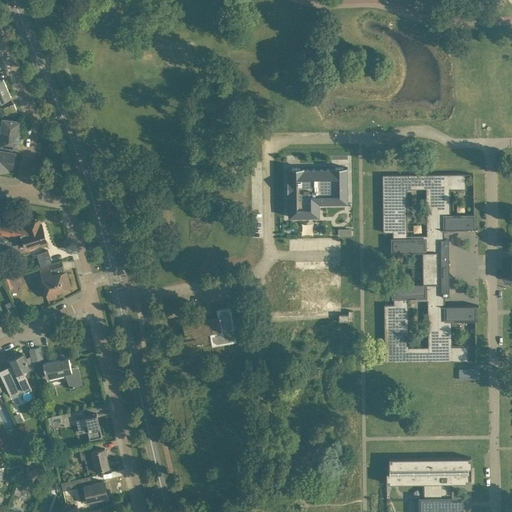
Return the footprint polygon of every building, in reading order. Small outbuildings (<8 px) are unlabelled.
[(0,101),(11,97),(3,79),(0,80),(0,101)] [(13,104),(3,109),(1,114),(15,117),(17,111),(16,111),(16,110),(13,104)] [(0,122),(0,130),(18,134),(20,121),(10,119),(3,118),(2,123),(0,122)] [(0,144),(7,145),(17,146),(18,134),(0,130),(0,144)] [(0,149),(0,169),(7,171),(13,172),(13,166),(16,152),(6,150),(0,149)] [(319,216),(319,203),(347,202),(347,167),(331,167),(331,169),(304,169),(304,167),(288,168),(288,180),(287,180),(288,192),(289,216),(319,216)] [(451,215),(450,188),(465,188),(465,174),(470,174),(470,173),(382,174),(382,175),(383,232),(384,232),(393,231),(393,251),(389,251),(389,252),(422,252),(423,283),(390,283),(390,284),(393,284),(393,304),(385,304),(384,304),(385,361),(472,360),(472,359),(467,359),(467,346),(452,346),(452,318),(475,318),(475,335),(476,335),(475,305),(478,305),(442,305),(442,295),(449,295),(449,239),(441,239),(441,229),(478,228),(474,228),(474,198),(473,198),(474,215),(451,215)] [(0,220),(0,233),(11,236),(11,240),(20,242),(24,240),(25,242),(27,247),(29,250),(35,248),(35,245),(47,241),(42,224),(39,225),(38,221),(26,225),(0,220)] [(48,249),(36,253),(41,266),(52,263),(48,249)] [(40,271),(45,289),(48,298),(56,296),(55,291),(70,287),(66,271),(53,275),(51,268),(40,271)] [(9,312),(15,309),(11,301),(5,304),(9,312)] [(183,323),(183,324),(185,337),(194,335),(194,338),(182,341),(184,354),(205,350),(206,354),(221,352),(219,344),(236,341),(230,306),(217,309),(218,317),(183,323)] [(339,321),(353,320),(353,310),(348,310),(348,314),(339,314),(339,321)] [(30,349),(33,362),(43,360),(40,346),(30,349)] [(23,353),(16,356),(15,355),(12,357),(11,356),(9,357),(12,365),(0,370),(0,373),(3,380),(10,395),(24,389),(25,392),(32,389),(23,370),(30,367),(28,362),(23,353)] [(43,363),(46,373),(47,377),(66,372),(71,385),(81,383),(78,367),(71,368),(69,357),(43,363)] [(476,379),(476,368),(459,368),(459,379),(476,379)] [(74,418),(72,411),(62,413),(63,420),(74,418)] [(97,413),(76,417),(78,424),(79,432),(87,430),(90,439),(102,436),(97,413)] [(82,459),(85,458),(87,472),(96,470),(109,467),(105,448),(92,451),(91,445),(79,448),(82,459)] [(469,468),(471,468),(471,457),(389,458),(389,472),(386,472),(386,483),(387,483),(424,482),(424,500),(422,500),(422,511),(459,511),(459,508),(452,508),(451,482),(468,482),(469,482),(469,468)] [(65,471),(61,475),(66,480),(70,476),(65,471)] [(87,477),(77,479),(61,483),(63,490),(78,486),(80,496),(86,494),(87,501),(108,496),(104,480),(89,484),(87,477)] [(16,485),(14,493),(20,495),(22,487),(16,485)]
